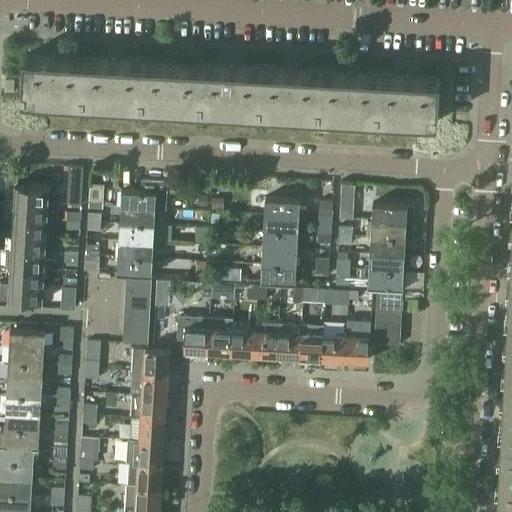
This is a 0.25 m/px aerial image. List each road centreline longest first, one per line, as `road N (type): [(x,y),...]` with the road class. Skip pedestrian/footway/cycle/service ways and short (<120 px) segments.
road 1 (residential): [(199,511),(209,389),(410,400),(432,389),(445,168)]
road 2 (residential): [(0,142),(445,168)]
road 3 (residential): [(51,0),(495,25)]
road 4 (residential): [(467,511),(486,172)]
road 5 (residential): [(486,172),(495,25)]
